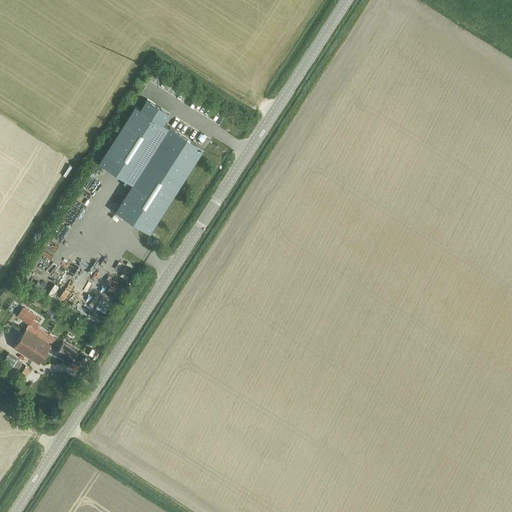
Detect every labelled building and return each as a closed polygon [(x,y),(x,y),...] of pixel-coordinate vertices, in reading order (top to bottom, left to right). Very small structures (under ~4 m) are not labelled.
[(133,184),(116,211),(150,233),(204,148),(163,122),(169,112),(147,98),(141,108),(135,104),(99,161),(133,184)] [(125,181),(115,178),(104,174),(101,183),(122,190),(125,181)] [(112,194),(108,202),(113,205),(117,197),(112,194)] [(28,324),(30,321),(38,326),(39,324),(33,320),(36,315),(23,307),(17,316),(28,324)] [(62,342),(54,337),(38,326),(30,321),(28,324),(13,346),(31,358),(39,363),(52,345),(58,349),(56,352),(71,361),(78,351),(63,341),(62,342)] [(24,377),(30,366),(23,362),(17,373),(24,377)]
